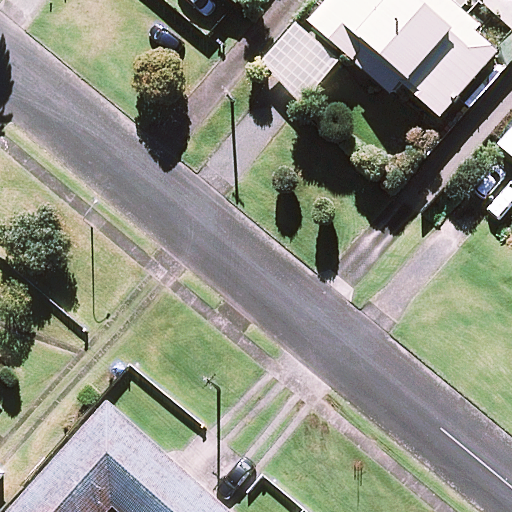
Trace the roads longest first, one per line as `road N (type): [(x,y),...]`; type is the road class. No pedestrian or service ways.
road 1 (residential): [(511,485),(0,57)]
road 2 (unknown): [(134,169),(286,0)]
